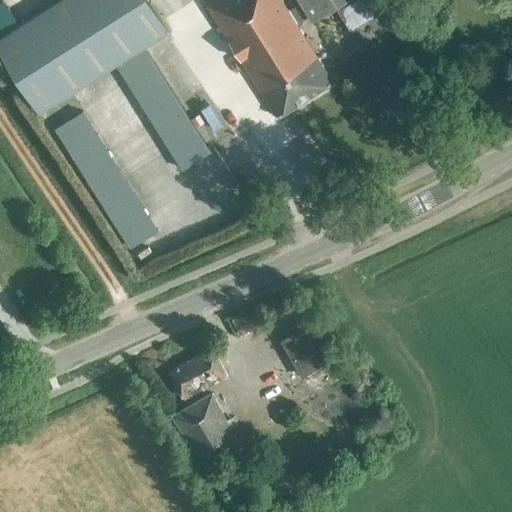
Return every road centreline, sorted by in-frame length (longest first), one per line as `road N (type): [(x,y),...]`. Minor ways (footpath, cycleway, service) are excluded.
road 1 (tertiary): [(0,390),(511,155)]
road 2 (track): [(124,307),(0,118)]
